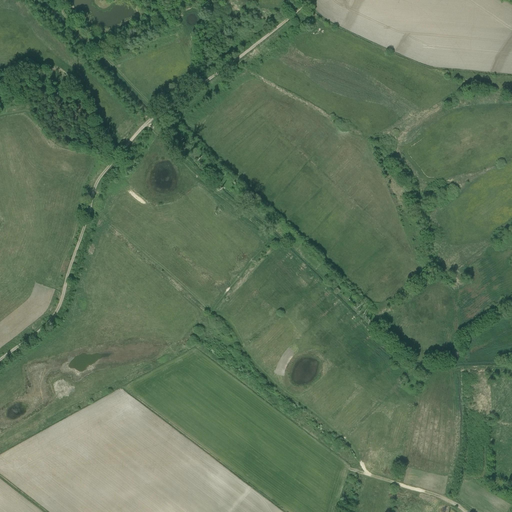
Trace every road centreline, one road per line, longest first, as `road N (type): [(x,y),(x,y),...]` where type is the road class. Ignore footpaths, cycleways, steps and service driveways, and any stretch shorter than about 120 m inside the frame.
road 1 (track): [(151,118),(263,236),(212,309),(255,366),(347,444),(362,473),(464,511)]
road 2 (track): [(117,155),(92,188),(52,318),(0,360)]
road 3 (track): [(307,0),(151,118)]
